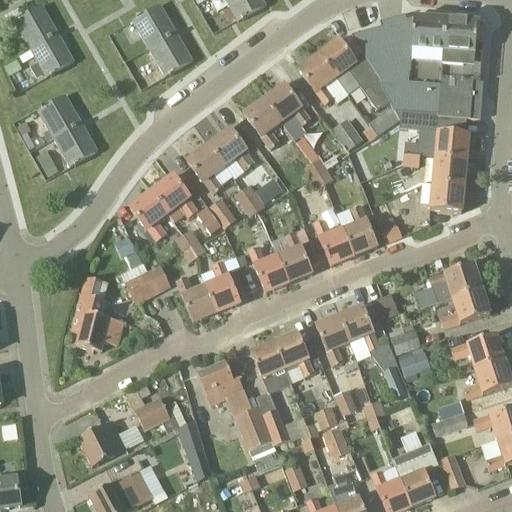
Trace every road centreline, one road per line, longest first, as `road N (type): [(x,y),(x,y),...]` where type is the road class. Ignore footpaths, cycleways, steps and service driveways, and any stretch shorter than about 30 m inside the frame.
road 1 (residential): [(36,421),(213,330),(499,221)]
road 2 (residential): [(20,268),(85,229),(158,133),(299,23),(344,0)]
road 3 (residential): [(499,221),(511,16)]
road 4 (residential): [(36,421),(20,268)]
